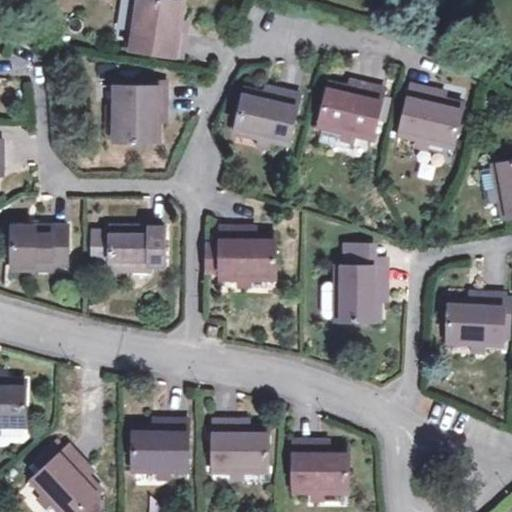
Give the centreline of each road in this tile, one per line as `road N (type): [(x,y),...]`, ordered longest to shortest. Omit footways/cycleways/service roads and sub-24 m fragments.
road 1 (residential): [(195,184),(198,142),(238,51),(376,39),(404,54)]
road 2 (residential): [(195,184),(79,185),(49,160),(35,65),(20,65)]
road 3 (residential): [(387,417),(412,385),(419,255),(511,240)]
road 4 (residential): [(186,361),(295,381),(387,417)]
road 5 (residential): [(0,316),(186,361)]
road 6 (residential): [(186,361),(195,184)]
road 7 (residential): [(457,511),(488,481),(478,453),(387,417)]
